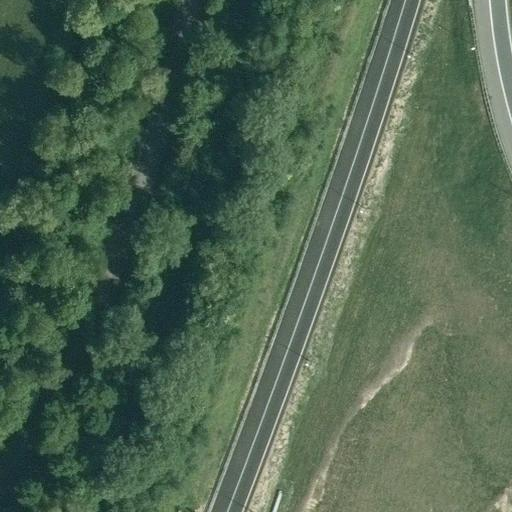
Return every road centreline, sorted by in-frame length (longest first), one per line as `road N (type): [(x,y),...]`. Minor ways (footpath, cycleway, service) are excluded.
road 1 (motorway): [(411,0),(231,511)]
road 2 (unclassified): [(0,476),(55,385),(161,116),(190,0)]
